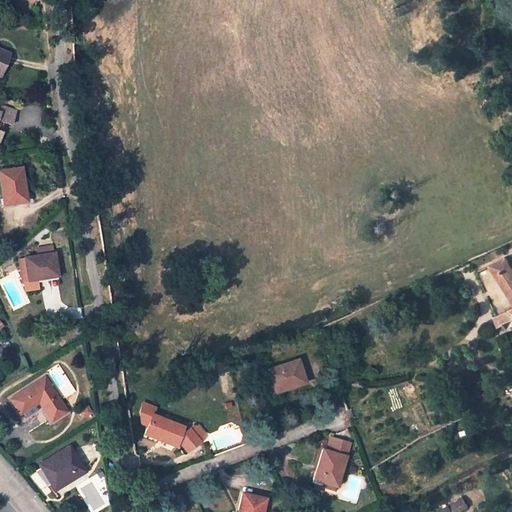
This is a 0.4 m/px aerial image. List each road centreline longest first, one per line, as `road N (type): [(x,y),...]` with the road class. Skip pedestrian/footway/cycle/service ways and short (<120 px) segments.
road 1 (residential): [(54,0),(130,493)]
road 2 (residential): [(130,493),(337,417)]
